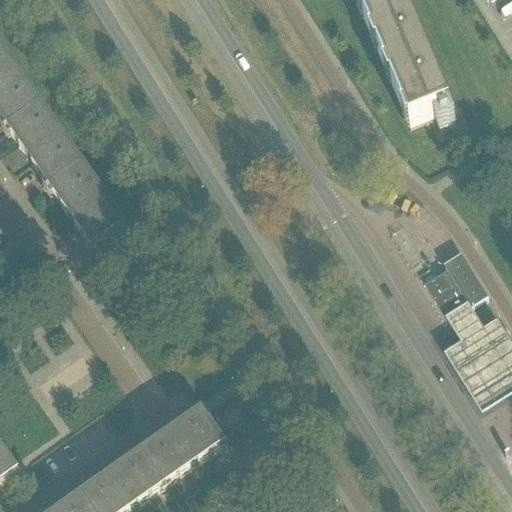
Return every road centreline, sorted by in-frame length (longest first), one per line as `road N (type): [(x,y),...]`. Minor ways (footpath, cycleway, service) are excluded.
road 1 (secondary): [(97,0),(416,511)]
road 2 (secondary): [(511,492),(198,0)]
road 3 (residential): [(41,511),(167,424),(0,183)]
